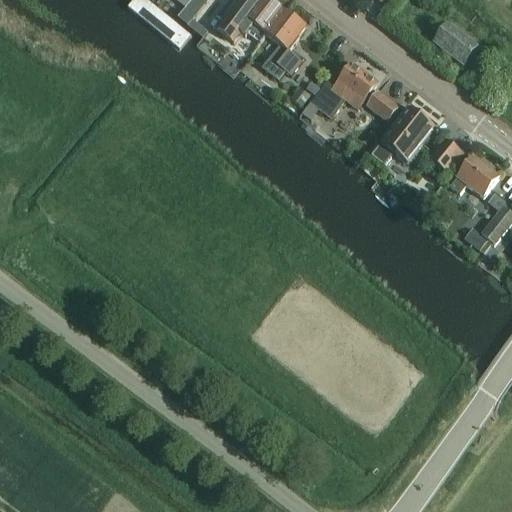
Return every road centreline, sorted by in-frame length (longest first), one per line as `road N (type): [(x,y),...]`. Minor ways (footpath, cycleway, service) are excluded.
road 1 (unclassified): [(303,511),(0,284)]
road 2 (secondary): [(511,149),(321,0)]
road 3 (unclassified): [(402,511),(511,363)]
